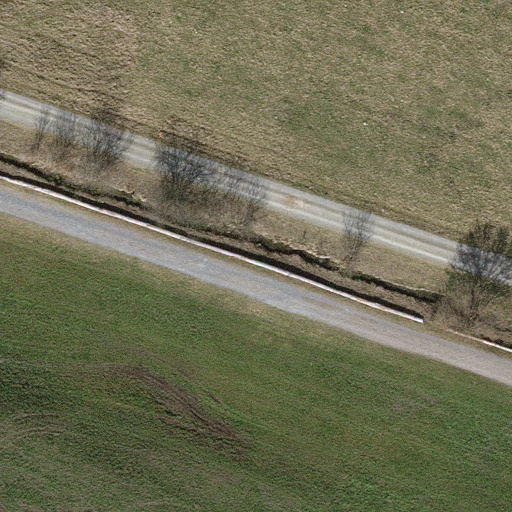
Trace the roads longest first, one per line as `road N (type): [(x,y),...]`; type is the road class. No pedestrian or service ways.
road 1 (track): [(511,367),(0,194)]
road 2 (track): [(511,267),(0,96)]
